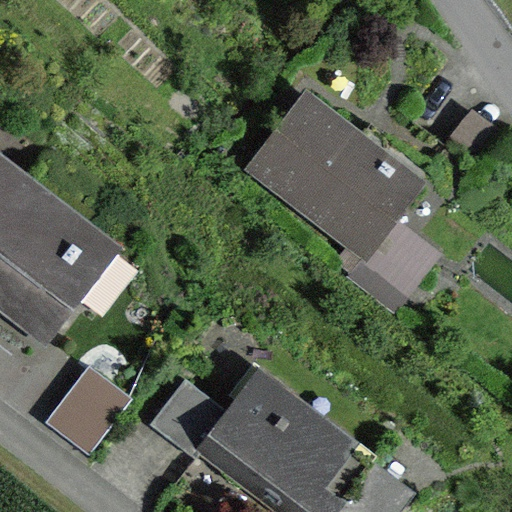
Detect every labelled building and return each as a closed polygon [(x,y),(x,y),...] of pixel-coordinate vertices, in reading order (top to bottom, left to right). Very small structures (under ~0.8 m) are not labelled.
[(313,99),(254,172),(410,298),(441,261),(400,228),(429,193),(313,99)] [(127,256),(0,155),(0,305),(54,348),(127,256)] [(261,371),(226,415),(196,453),(273,511),(348,511),(385,469),(261,371)] [(91,373),(50,425),(91,457),(132,405),(91,373)] [(226,415),(188,387),(159,428),(196,453),(226,415)] [(413,511),(423,501),(385,469),(348,511),(413,511)]
